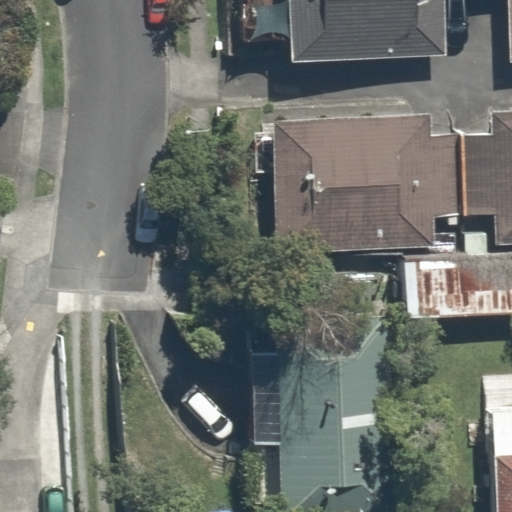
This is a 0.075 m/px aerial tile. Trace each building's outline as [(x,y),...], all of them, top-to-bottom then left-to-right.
[(431,0),(286,0),(286,46),(432,45),(431,0)] [(511,0),(488,0),(489,47),(511,46),(511,0)] [(511,91),(271,103),(277,240),(511,228),(511,91)] [(511,241),(385,244),(385,301),(511,299),(511,241)] [(331,331),(252,337),(264,500),(343,495),(331,331)] [(511,511),(511,388),(473,388),(473,511),(511,511)]
